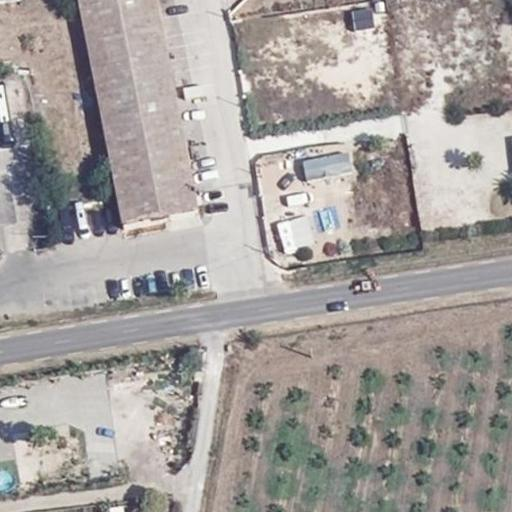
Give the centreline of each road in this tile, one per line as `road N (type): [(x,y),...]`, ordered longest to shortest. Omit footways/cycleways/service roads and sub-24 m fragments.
road 1 (residential): [(256,310),(212,0)]
road 2 (secondary): [(0,352),(256,310)]
road 3 (secondary): [(256,310),(511,273)]
